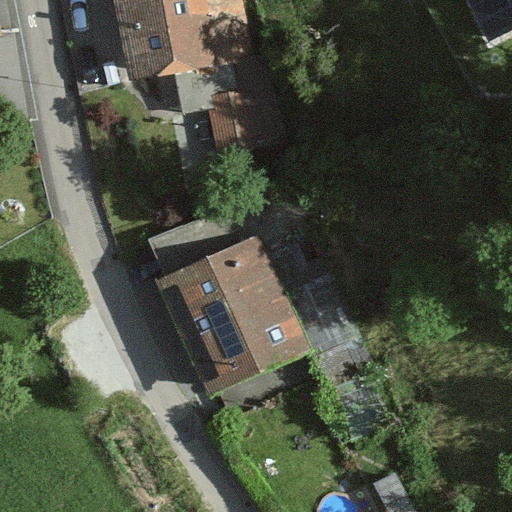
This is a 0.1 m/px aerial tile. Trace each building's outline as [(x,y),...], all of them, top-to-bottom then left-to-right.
[(119,0),(134,76),(177,69),(245,56),(235,0),(119,0)] [(511,0),(478,0),(490,27),(511,17),(511,0)] [(185,109),(209,104),(218,152),(284,139),(267,51),(245,56),(177,69),(185,109)] [(259,241),(167,280),(210,382),(302,342),(259,241)] [(417,511),(395,472),(375,482),(391,511),(417,511)]
